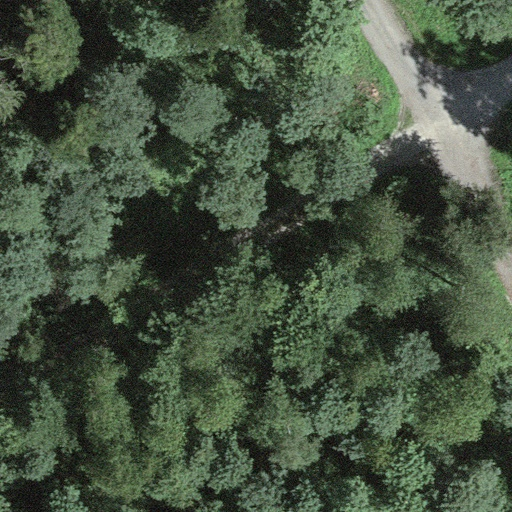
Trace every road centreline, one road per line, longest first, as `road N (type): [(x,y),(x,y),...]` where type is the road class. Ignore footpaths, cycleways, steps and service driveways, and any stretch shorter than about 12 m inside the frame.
road 1 (track): [(0,374),(511,58)]
road 2 (track): [(511,215),(394,0)]
